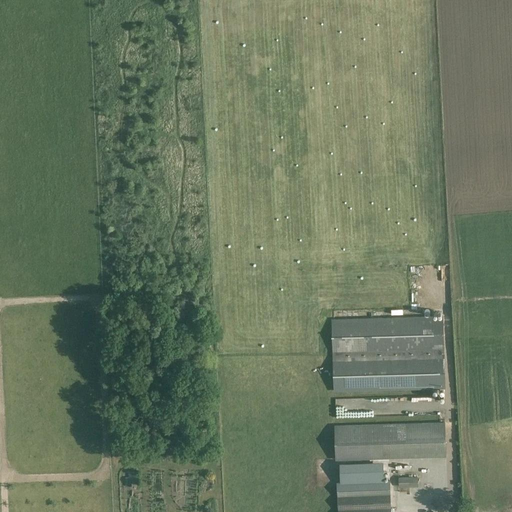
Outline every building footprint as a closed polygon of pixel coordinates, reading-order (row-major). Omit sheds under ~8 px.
[(445,388),(443,315),(331,319),(333,392),(445,388)] [(366,392),(332,393),(332,409),(367,408),(366,392)] [(445,422),(334,425),(335,460),(446,457),(445,422)] [(339,462),(340,482),(335,482),(336,511),(390,511),(390,480),(383,480),(382,461),(339,462)] [(410,477),(399,477),(399,487),(410,487),(410,477)]
